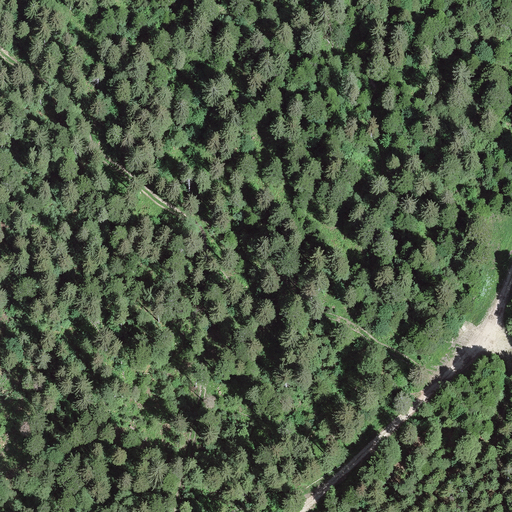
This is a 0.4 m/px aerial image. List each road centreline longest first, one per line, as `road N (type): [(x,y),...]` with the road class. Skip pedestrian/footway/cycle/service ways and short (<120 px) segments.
road 1 (track): [(297,511),(495,339)]
road 2 (track): [(506,511),(496,429),(505,358),(495,339)]
road 3 (track): [(404,511),(496,429)]
